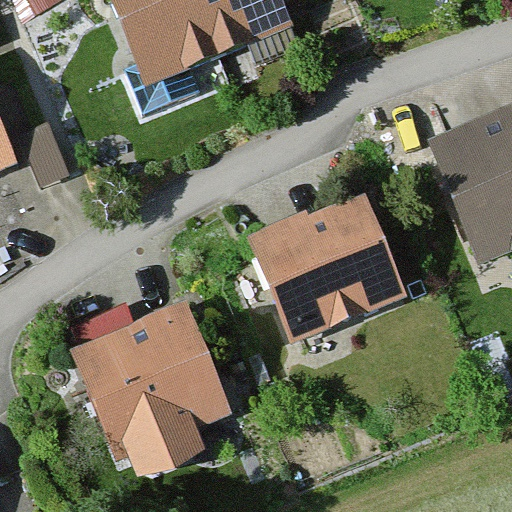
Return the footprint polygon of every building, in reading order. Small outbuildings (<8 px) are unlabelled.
[(18,0),(26,14),(53,0),(18,0)] [(298,35),(283,0),(113,0),(150,93),(298,35)] [(0,186),(21,179),(0,119),(0,186)] [(511,265),(511,126),(472,143),(439,155),(486,276),(511,265)] [(312,230),(254,253),(298,361),(411,316),(371,216),(316,239),(312,230)] [(235,427),(192,320),(81,365),(124,472),(137,466),(148,492),(215,465),(205,439),(235,427)]
